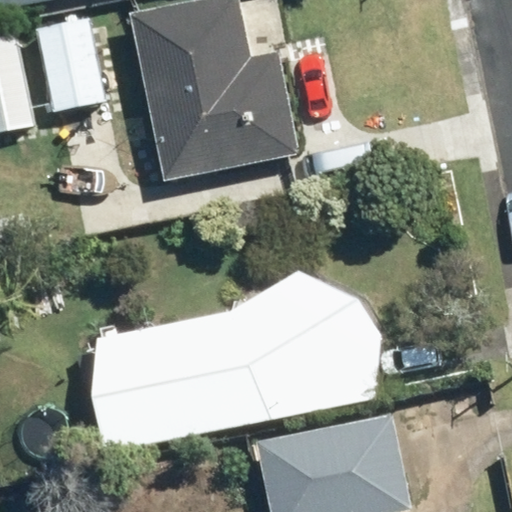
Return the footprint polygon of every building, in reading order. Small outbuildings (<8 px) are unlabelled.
[(189,0),(146,8),(180,178),(314,151),(294,48),(267,53),(256,0),(189,0)] [(101,15),(51,25),(68,108),(60,110),(68,150),(123,139),(115,99),(118,98),(101,15)] [(0,132),(48,123),(29,30),(0,36),(0,132)] [(113,392),(123,449),(391,395),(399,331),(379,294),(316,265),(246,307),(117,334),(113,392)] [(272,437),(287,511),(402,511),(429,507),(409,409),(272,437)]
